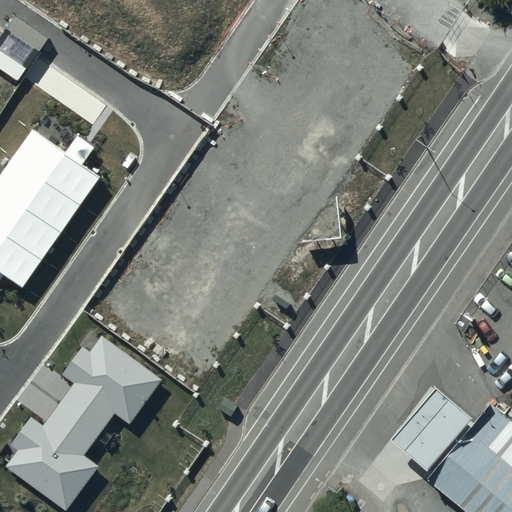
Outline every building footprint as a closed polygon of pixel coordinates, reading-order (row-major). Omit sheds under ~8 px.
[(0,0),(0,255),(138,351),(147,339),(171,356),(252,240),(230,225),(281,151),(307,170),(367,84),(343,68),(355,51),(281,0),(0,0)] [(0,350),(0,454),(49,385),(0,350)] [(483,416),(447,386),(402,438),(439,469),(483,416)] [(511,511),(511,416),(497,404),(435,479),(472,511),(511,511)] [(50,511),(0,476),(0,475),(0,511),(50,511)]
